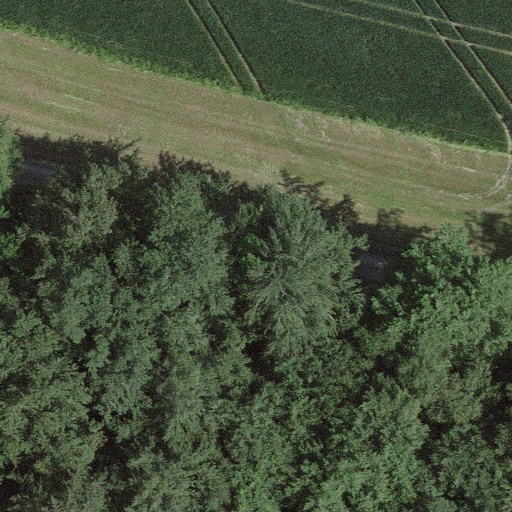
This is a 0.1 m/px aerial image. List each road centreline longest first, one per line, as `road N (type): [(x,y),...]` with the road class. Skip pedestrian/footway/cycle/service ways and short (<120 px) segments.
road 1 (track): [(0,155),(103,172),(465,288),(511,294)]
road 2 (track): [(0,384),(146,511)]
